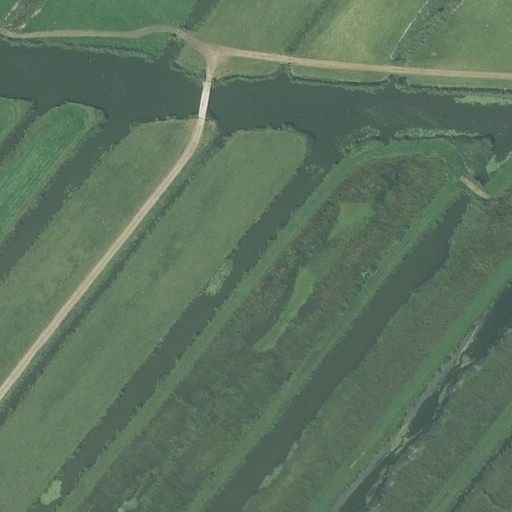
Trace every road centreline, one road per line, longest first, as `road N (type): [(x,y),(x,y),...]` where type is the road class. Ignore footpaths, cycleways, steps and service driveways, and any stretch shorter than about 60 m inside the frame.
road 1 (track): [(213,51),(199,124),(181,161),(0,389)]
road 2 (track): [(511,75),(213,51)]
road 3 (track): [(213,51),(173,28),(25,37),(0,30)]
